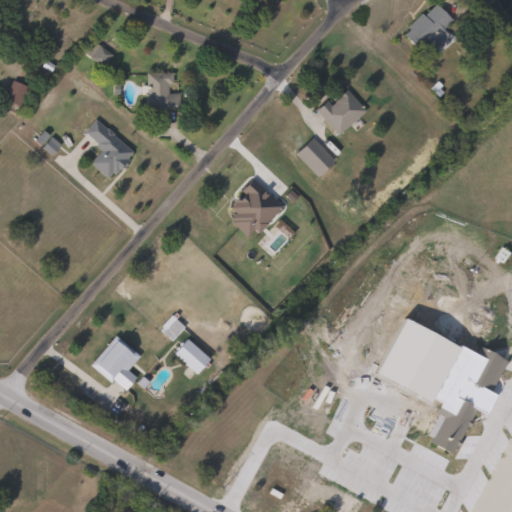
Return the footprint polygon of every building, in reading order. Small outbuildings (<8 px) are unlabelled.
[(434,3),(450,20),(441,28),(447,35),(436,45),(430,39),(417,52),(402,36),(409,29),(406,27),(420,13),(422,15),(434,3)] [(109,54),(100,67),(83,54),(92,41),(109,54)] [(166,84),(166,93),(177,93),(177,109),(143,109),(143,92),(145,92),(144,72),(171,72),(171,84),(166,84)] [(24,86),(16,105),(2,99),(11,80),(24,86)] [(345,89),(363,110),(336,135),(313,109),(324,99),(329,104),(345,89)] [(93,119),(104,129),(105,128),(111,134),(111,135),(130,152),(124,158),(127,161),(121,168),(119,166),(112,174),(110,172),(104,178),(90,165),(89,161),(99,149),(96,146),(95,143),(82,132),(84,130),(80,127),(84,122),(88,125),(93,119)] [(332,160),(315,176),(294,153),(310,137),(332,160)] [(133,377),(122,390),(110,380),(108,383),(86,365),(111,335),(136,356),(124,371),(133,377)] [(205,359),(192,374),(169,354),(182,339),(205,359)] [(505,362),(489,394),(476,388),(474,392),(477,393),(473,402),(470,401),(468,406),(475,409),(469,420),(471,421),(468,426),(467,426),(457,447),(455,446),(450,455),(427,444),(430,437),(426,435),(428,430),(413,423),(419,411),(434,418),(435,416),(433,415),(440,400),(444,401),(445,398),(450,400),(452,398),(459,401),(461,395),(459,394),(463,385),(465,387),(467,384),(460,381),(476,348),(505,362)]
